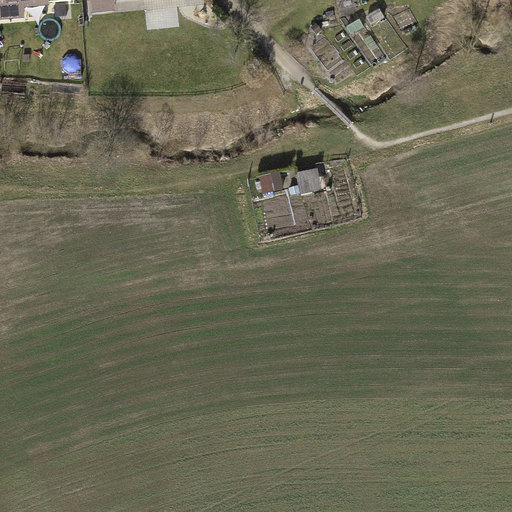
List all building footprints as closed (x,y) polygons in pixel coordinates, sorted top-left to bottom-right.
[(0,0),(0,14),(1,21),(25,19),(24,9),(50,7),(49,3),(49,0),(0,0)] [(91,0),(92,14),(115,11),(114,2),(132,0),(91,0)] [(316,178),(297,183),(302,202),(321,198),(316,178)] [(235,188),(218,192),(221,206),(238,202),(235,188)] [(214,190),(188,194),(191,209),(217,204),(214,190)] [(162,199),(166,217),(180,214),(176,196),(162,199)] [(73,208),(60,208),(60,219),(73,219),(73,208)] [(91,259),(83,259),(83,271),(91,271),(91,259)]
